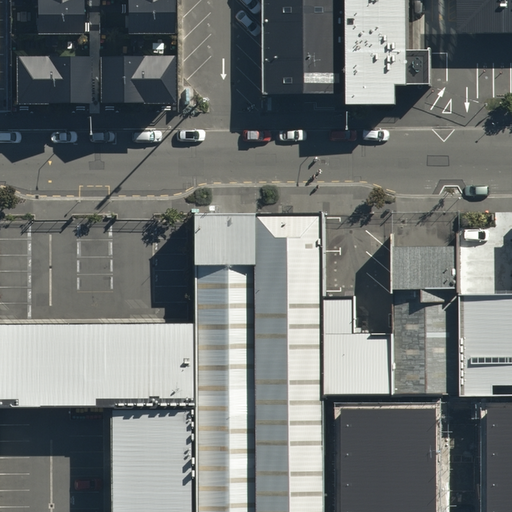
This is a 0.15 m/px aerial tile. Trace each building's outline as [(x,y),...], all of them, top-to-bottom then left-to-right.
[(84,0),(36,0),(37,36),(84,37),(84,0)] [(173,0),(126,0),(127,38),(174,37),(173,0)] [(346,0),(266,0),(267,93),(347,93),(346,0)] [(407,0),(349,0),(350,103),(395,103),(395,84),(428,84),(428,54),(407,54),(407,0)] [(511,0),(458,0),(459,33),(511,32),(511,0)] [(89,61),(14,60),(14,108),(88,108),(89,61)] [(174,60),(100,60),(99,107),(174,107),(174,60)] [(326,213),(259,214),(259,511),(327,511),(326,398),(326,297),(326,213)] [(259,511),(259,214),(192,214),(193,323),(193,511),(259,511)] [(462,246),(393,246),(394,297),(394,333),(395,397),(462,397),(462,294),(462,246)] [(511,293),(462,294),(462,397),(511,395),(511,293)] [(326,297),(326,398),(395,397),(394,333),(357,332),(357,297),(326,297)] [(193,511),(193,323),(0,322),(0,406),(112,405),(111,511),(193,511)]
